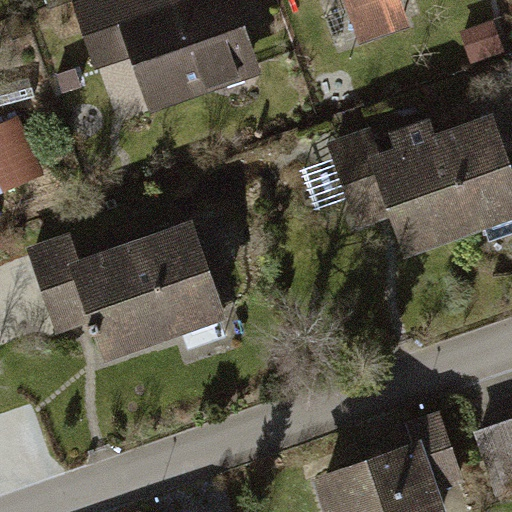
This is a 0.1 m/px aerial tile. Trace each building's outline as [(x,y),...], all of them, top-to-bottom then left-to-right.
[(134,56),(151,106),(264,70),(240,0),(45,0),(47,5),(62,0),(73,0),(95,68),(134,56)] [(341,0),(357,45),(419,23),(411,0),(341,0)] [(0,171),(2,183),(49,174),(37,112),(0,119),(0,171)] [(511,174),(495,128),(380,170),(413,261),(511,225),(511,174)] [(74,229),(26,246),(56,332),(91,320),(103,355),(227,312),(193,214),(83,252),(74,229)] [(511,423),(476,436),(499,500),(511,495),(511,423)] [(463,511),(436,431),(312,472),(325,511),(463,511)]
